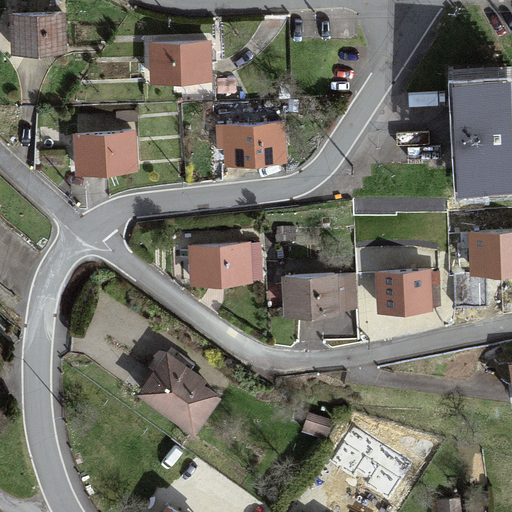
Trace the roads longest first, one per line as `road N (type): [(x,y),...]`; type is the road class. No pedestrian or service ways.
road 1 (residential): [(89,230),(245,345),(280,358),(322,359),(511,322)]
road 2 (residential): [(89,230),(139,202),(285,189),(311,179),(438,0)]
road 3 (residential): [(73,507),(54,476),(39,401),(41,315),(51,276),(89,230)]
